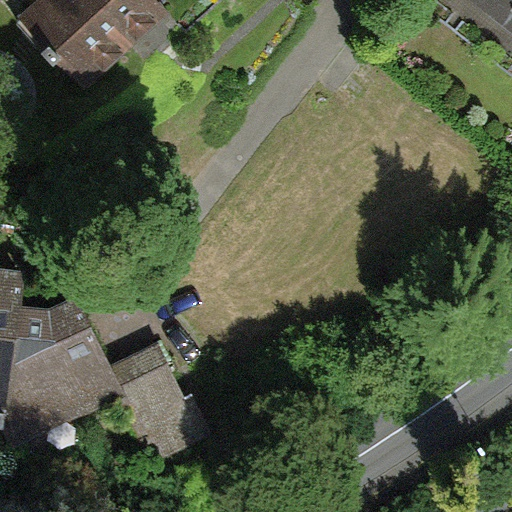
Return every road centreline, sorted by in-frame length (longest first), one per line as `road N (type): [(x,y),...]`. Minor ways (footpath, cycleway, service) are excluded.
road 1 (residential): [(353,0),(138,291)]
road 2 (tertiary): [(511,353),(287,511)]
